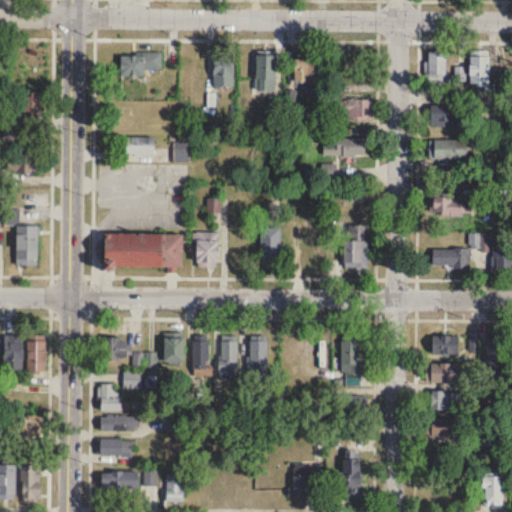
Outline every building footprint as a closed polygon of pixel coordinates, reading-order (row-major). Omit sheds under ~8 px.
[(489,86),(489,52),(470,52),(470,86),(489,86)] [(448,84),(448,53),(427,53),(427,84),(448,84)] [(161,54),(120,54),(120,77),(144,77),(144,70),(161,70),(161,54)] [(255,91),(275,91),(275,55),(255,55),(255,91)] [(293,84),(318,84),(318,55),(293,55),(293,84)] [(232,88),(232,58),(213,58),(213,88),(232,88)] [(22,92),(22,116),(41,116),(41,92),(22,92)] [(372,100),(333,100),(333,112),(346,112),(346,121),(372,121),(372,100)] [(430,113),(430,130),(465,130),(465,113),(430,113)] [(1,145),(39,145),(39,127),(1,127),(1,145)] [(155,138),(125,138),(125,155),(155,155),(155,138)] [(364,140),(324,140),(324,156),(364,156),(364,140)] [(465,141),(430,141),(430,160),(465,160),(465,141)] [(39,173),(39,154),(7,154),(7,173),(39,173)] [(430,195),(430,216),(471,216),(471,207),(462,207),(462,195),(430,195)] [(304,266),(322,266),(322,223),(304,223),(304,266)] [(344,226),(344,268),(366,268),(366,226),(344,226)] [(16,266),(38,266),(38,227),(16,227),(16,266)] [(279,229),(260,229),(260,268),(279,268),(279,229)] [(218,232),(195,232),(195,268),(218,268),(218,232)] [(183,234),(102,234),(102,269),(183,269),(183,234)] [(433,249),(433,267),(470,268),(470,251),(488,251),(488,246),(485,246),(485,234),(470,234),(470,250),(433,249)] [(511,246),(493,246),(493,269),(511,269),(511,246)] [(4,371),(23,371),(23,336),(4,336),(4,371)] [(432,356),(458,356),(458,336),(432,336),(432,356)] [(102,361),(126,361),(126,338),(102,338),(102,361)] [(267,379),(267,338),(249,338),(249,379),(267,379)] [(183,339),(163,339),(163,354),(133,353),(133,369),(158,369),(158,365),(183,365),(183,339)] [(486,375),(510,375),(510,340),(486,340),(486,375)] [(193,341),(193,378),(209,378),(209,341),(193,341)] [(237,382),(237,341),(220,341),(220,382),(237,382)] [(26,372),(45,372),(45,342),(26,342),(26,372)] [(341,353),(336,353),(335,376),(360,376),(361,342),(341,342),(341,353)] [(460,383),(460,364),(427,364),(427,383),(460,383)] [(142,372),(124,372),(124,389),(142,389),(142,372)] [(99,412),(119,412),(119,385),(100,385),(99,412)] [(459,414),(459,393),(430,393),(430,414),(459,414)] [(336,396),(336,415),(363,415),(363,396),(336,396)] [(42,417),(9,417),(9,436),(42,436),(42,417)] [(100,433),(128,433),(128,417),(100,417),(100,433)] [(452,437),(452,419),(427,419),(427,437),(452,437)] [(98,457),(132,457),(132,440),(98,440),(98,457)] [(226,499),(226,454),(208,454),(208,499),(226,499)] [(361,498),(361,460),(340,460),(340,498),(361,498)] [(312,499),(312,465),(292,465),(292,499),(312,499)] [(15,466),(0,466),(0,501),(15,501),(15,466)] [(40,466),(21,466),(21,504),(40,504),(40,466)] [(156,470),(144,470),(144,487),(156,487),(156,470)] [(138,472),(101,472),(101,491),(138,491),(138,472)] [(183,474),(166,474),(166,503),(183,503),(183,474)] [(502,478),(482,478),(482,509),(502,509),(502,478)] [(423,505),(462,505),(462,487),(423,487),(423,505)]
